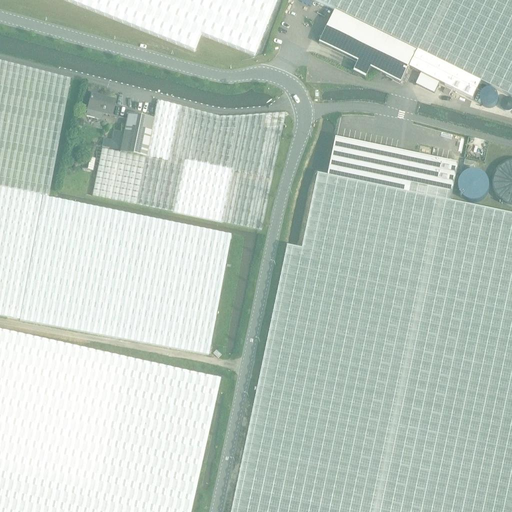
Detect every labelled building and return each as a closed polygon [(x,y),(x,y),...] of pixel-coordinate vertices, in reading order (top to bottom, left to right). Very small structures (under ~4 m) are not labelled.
[(63,0),(104,16),(194,52),(201,35),(254,57),(276,0),(63,0)] [(511,0),(311,0),(335,11),(481,83),(511,98),(511,0)] [(473,100),(481,83),(335,11),(318,45),(357,63),(352,73),(364,79),(369,70),(400,85),(408,68),(473,100)] [(0,316),(19,320),(19,321),(80,332),(81,331),(104,335),(209,355),(230,236),(140,218),(104,211),(47,200),(69,81),(0,62),(0,316)] [(309,70),(308,81),(328,82),(328,71),(309,70)] [(495,106),(493,91),(482,93),(484,108),(495,106)] [(91,95),(87,110),(85,117),(101,121),(103,115),(111,117),(115,100),(114,100),(114,102),(102,98),(91,95)] [(101,150),(91,196),(104,199),(218,222),(233,226),(259,231),(261,231),(285,113),(218,117),(157,102),(153,121),(145,159),(120,154),(101,150)] [(128,116),(120,154),(145,159),(153,121),(128,116)] [(443,144),(447,134),(438,130),(434,141),(443,144)] [(103,140),(101,148),(118,151),(122,133),(113,132),(111,141),(103,140)] [(336,139),(328,177),(451,202),(459,165),(403,153),(336,139)] [(83,157),(81,169),(92,172),(95,160),(83,157)] [(493,190),(499,204),(511,206),(511,159),(496,166),(492,188),(486,174),(473,172),(462,176),(460,188),(464,200),(476,202),(485,198),(486,193),(493,190)] [(240,473),(232,511),(511,511),(511,215),(451,202),(328,177),(318,175),(304,240),(303,243),(302,248),(302,250),(288,247),(261,374),(240,473)] [(0,511),(190,511),(217,391),(219,381),(104,356),(0,332),(0,511)]
